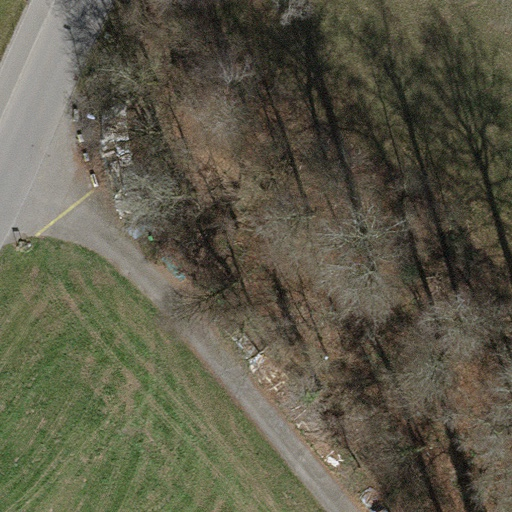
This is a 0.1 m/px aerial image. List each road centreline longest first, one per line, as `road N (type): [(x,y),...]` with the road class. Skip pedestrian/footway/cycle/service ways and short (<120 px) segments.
road 1 (track): [(31,120),(243,395),(346,511)]
road 2 (unclassified): [(0,190),(83,0)]
